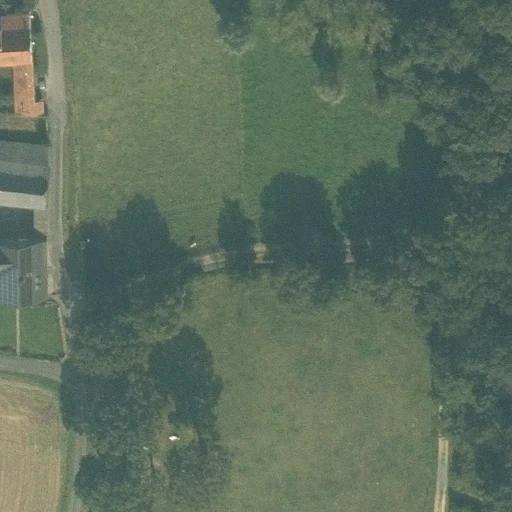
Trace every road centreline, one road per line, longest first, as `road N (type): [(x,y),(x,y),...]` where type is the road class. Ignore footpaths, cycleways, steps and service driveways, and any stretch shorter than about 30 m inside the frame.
road 1 (unclassified): [(65,305),(250,254),(419,254),(439,288),(438,511)]
road 2 (residential): [(42,0),(65,305)]
road 3 (residential): [(72,511),(82,448),(65,305)]
